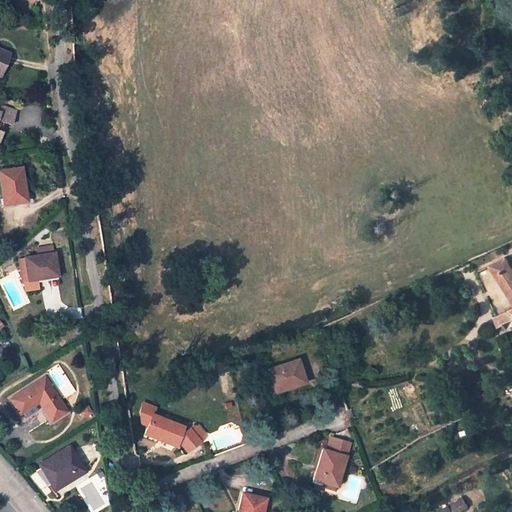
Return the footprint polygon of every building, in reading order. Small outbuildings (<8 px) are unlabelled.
[(0,72),(8,53),(0,49),(0,72)] [(0,136),(2,131),(0,130),(0,120),(0,121),(10,124),(15,110),(18,103),(3,97),(0,105),(0,106),(0,136)] [(0,170),(0,189),(2,201),(12,199),(12,203),(23,201),(26,200),(25,192),(21,168),(0,170)] [(36,250),(37,256),(54,253),(53,247),(36,250)] [(54,253),(37,256),(24,258),(27,280),(37,279),(37,276),(57,273),(54,253)] [(511,266),(510,263),(507,258),(491,265),(511,298),(511,307),(498,313),(499,316),(495,318),(499,326),(505,324),(511,320),(511,319),(511,266)] [(38,287),(37,279),(27,280),(28,289),(38,287)] [(297,358),(266,368),(273,389),(288,383),(289,388),(304,383),(297,358)] [(44,377),(11,399),(20,413),(38,401),(51,420),(65,411),(44,377)] [(487,388),(485,378),(477,379),(479,389),(487,388)] [(274,393),(289,388),(288,383),(273,389),(274,393)] [(159,411),(150,429),(163,436),(166,429),(172,431),(170,435),(182,441),(183,439),(188,450),(202,443),(194,428),(188,431),(187,430),(175,424),(177,420),(159,411)] [(175,424),(187,430),(189,426),(177,420),(175,424)] [(166,429),(163,436),(180,444),(182,441),(170,435),(172,431),(166,429)] [(84,472),(69,446),(68,446),(39,464),(51,485),(70,473),(74,478),(84,472)] [(319,464),(314,480),(335,486),(344,456),(320,448),(316,463),(319,464)] [(137,472),(139,480),(149,479),(147,470),(137,472)] [(55,490),(74,478),(70,473),(51,485),(55,490)] [(240,492),(236,507),(240,508),(238,511),(260,511),(264,498),(240,492)] [(461,497),(434,511),(457,511),(466,507),(461,497)]
